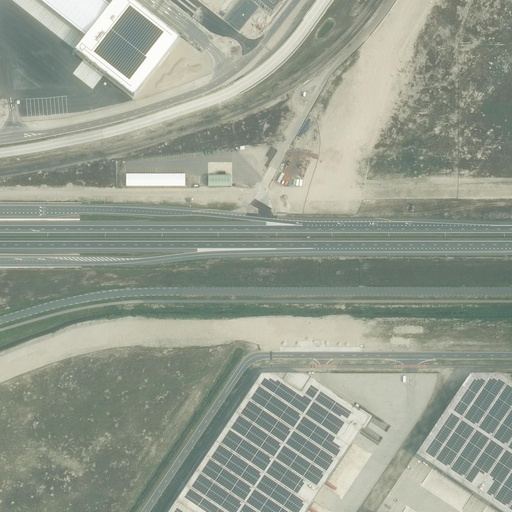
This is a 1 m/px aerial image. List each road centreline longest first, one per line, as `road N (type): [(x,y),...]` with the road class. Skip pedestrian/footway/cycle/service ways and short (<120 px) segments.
road 1 (tertiary): [(0,320),(133,291),(511,291)]
road 2 (unclassified): [(145,511),(236,376),(261,355),(511,355)]
road 3 (trunk): [(0,262),(142,260),(312,244)]
road 4 (trunk): [(0,244),(312,244)]
road 5 (trunk): [(302,229),(216,214),(0,210)]
road 6 (trunk): [(302,229),(0,229)]
road 7 (trunk): [(511,229),(302,229)]
road 8 (trunk): [(312,244),(511,244)]
